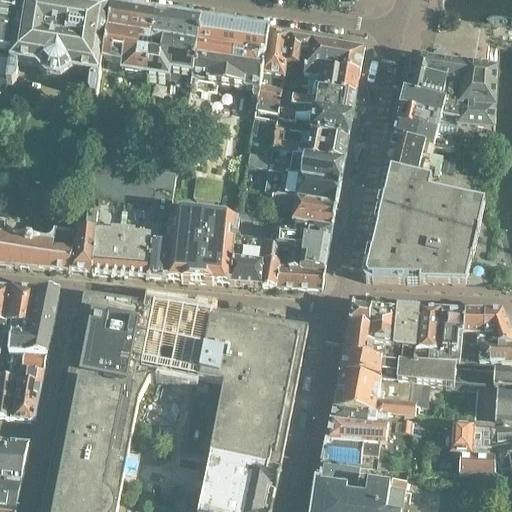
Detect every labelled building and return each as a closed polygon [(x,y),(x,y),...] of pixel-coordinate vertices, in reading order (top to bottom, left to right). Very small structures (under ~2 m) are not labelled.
[(0,0),(0,85),(7,87),(20,0),(0,0)] [(72,0),(59,0),(59,1),(50,0),(20,0),(7,87),(13,88),(17,84),(19,70),(17,68),(37,71),(45,81),(62,84),(74,77),(93,80),(90,82),(89,96),(91,100),(97,101),(101,75),(111,11),(88,7),(88,6),(72,3),(72,0)] [(111,10),(111,11),(101,75),(121,79),(121,80),(146,83),(157,17),(155,16),(155,17),(154,17),(154,18),(145,16),(145,14),(132,12),(132,14),(124,13),(124,12),(121,12),(121,13),(115,12),(115,11),(114,11),(114,10),(111,10)] [(158,17),(157,17),(146,83),(191,90),(192,82),(193,82),(201,25),(202,24),(199,23),(199,24),(198,24),(191,23),(191,22),(189,22),(188,23),(180,22),(181,20),(168,18),(168,19),(159,19),(159,18),(158,18),(158,17)] [(228,29),(201,25),(193,82),(192,82),(191,90),(190,93),(217,96),(218,89),(246,93),(253,94),(251,100),(250,100),(249,107),(250,108),(249,115),(256,116),(264,70),(258,69),(260,59),(266,60),(270,36),(255,34),(255,33),(241,31),(242,26),(238,25),(237,25),(233,25),(233,24),(229,24),(228,29)] [(266,61),(264,70),(255,123),(277,126),(282,93),(269,91),(271,79),(284,81),(287,66),(286,66),(291,40),(270,36),(266,60),(266,61)] [(286,66),(287,66),(299,68),(302,51),(310,52),(311,43),(291,40),(286,66)] [(311,43),(310,52),(307,68),(341,72),(360,75),(361,67),(360,66),(361,61),(362,60),(364,52),(311,43)] [(413,59),(400,111),(442,120),(457,124),(456,140),(456,156),(464,157),(474,158),(476,130),(493,132),(498,72),(413,59)] [(320,81),(318,92),(356,97),(360,75),(341,72),(307,68),(305,68),(304,78),(320,81)] [(292,110),(297,111),(312,113),(314,113),(314,112),(352,118),(353,114),(354,114),(356,97),(318,92),(308,90),(307,102),(294,100),(292,110)] [(280,110),(278,122),(295,125),(296,120),(295,120),(297,111),(292,110),(292,109),(280,107),(280,110)] [(295,120),(296,120),(312,122),(314,113),(312,113),(297,111),(295,120)] [(400,111),(396,126),(438,137),(456,140),(457,124),(442,120),(400,111)] [(314,113),(312,122),(310,135),(311,135),(349,141),(353,119),(352,119),(352,118),(314,112),(314,113)] [(396,126),(393,141),(434,152),(454,156),(455,149),(436,144),(438,137),(396,126)] [(286,132),(277,130),(275,130),(272,152),(304,157),(345,163),(349,141),(311,135),(310,135),(302,134),(300,146),(285,143),(286,132)] [(393,141),(389,157),(430,167),(434,152),(393,141)] [(304,157),(302,170),(270,164),(269,174),(301,179),(341,185),(345,163),(304,157)] [(430,167),(389,157),(386,171),(427,181),(430,167)] [(267,173),(269,161),(250,158),(248,170),(267,173)] [(451,170),(443,168),(441,174),(449,176),(451,170)] [(362,278),(366,284),(466,287),(472,261),(473,262),(480,232),(479,232),(485,206),(430,193),(432,182),(427,181),(386,171),(362,278)] [(269,174),(265,196),(296,201),(337,208),(341,185),(301,179),(269,174)] [(216,206),(219,184),(193,180),(191,202),(216,206)] [(294,212),(292,224),(310,227),(333,231),(337,208),(296,201),(273,198),(271,208),(294,212)] [(169,246),(169,249),(166,283),(181,284),(213,286),(214,286),(230,287),(233,262),(236,238),(239,238),(240,223),(183,215),(169,226),(167,245),(169,246)] [(264,244),(277,247),(276,250),(279,251),(303,254),(300,272),(325,275),(330,246),(308,242),(279,237),(276,236),(254,232),(253,231),(254,217),(241,215),(240,223),(239,238),(239,239),(264,244)] [(279,237),(308,242),(330,246),(333,231),(310,227),(292,224),(281,222),(279,222),(276,236),(279,237)] [(0,224),(0,267),(25,271),(30,238),(17,236),(13,236),(10,234),(8,232),(8,229),(8,226),(0,224)] [(30,238),(25,271),(70,275),(76,236),(54,233),(54,235),(52,238),(51,239),(49,240),(47,240),(44,240),(33,238),(30,238)] [(76,233),(76,236),(70,275),(92,277),(92,276),(96,235),(76,233)] [(96,235),(92,276),(92,277),(147,281),(151,247),(152,240),(136,239),(136,236),(112,234),(112,237),(96,235)] [(264,266),(263,290),(277,291),(279,274),(280,274),(280,269),(279,264),(278,264),(279,251),(276,250),(277,247),(264,244),(263,266),(264,266)] [(151,247),(147,281),(166,283),(169,249),(151,247)] [(279,274),(277,291),(322,292),(325,275),(300,272),(303,254),(279,251),(278,264),(279,264),(280,269),(280,274),(279,274)] [(233,262),(230,287),(263,290),(264,266),(263,266),(233,262)] [(12,292),(0,290),(0,360),(7,326),(12,292)] [(12,292),(7,326),(32,330),(38,294),(12,292)] [(8,357),(10,358),(24,359),(47,361),(47,359),(61,296),(38,294),(32,330),(30,339),(12,337),(8,357)] [(203,316),(84,299),(42,511),(201,511),(212,461),(281,476),(282,474),(309,332),(203,316)] [(397,312),(353,308),(349,327),(390,332),(388,350),(393,350),(397,312)] [(393,350),(398,351),(416,353),(419,312),(397,310),(397,312),(393,350)] [(419,312),(416,353),(439,356),(442,313),(439,313),(425,313),(419,312)] [(439,356),(438,364),(460,366),(463,338),(465,315),(462,314),(462,315),(442,313),(439,356)] [(465,315),(463,338),(465,338),(482,340),(482,344),(482,349),(494,349),(511,348),(511,341),(500,315),(465,315)] [(390,332),(349,327),(343,361),(384,364),(393,365),(397,365),(397,362),(398,351),(393,350),(388,350),(390,332)] [(480,349),(479,367),(511,368),(511,348),(494,349),(482,349),(480,349)] [(47,361),(24,359),(10,358),(9,373),(16,375),(16,372),(22,372),(22,375),(28,375),(44,377),(47,361)] [(343,361),(339,379),(381,384),(397,385),(430,388),(454,390),(456,370),(399,366),(399,367),(383,366),(384,364),(343,361)] [(511,373),(495,372),(494,388),(493,390),(511,391),(511,373)] [(18,384),(12,423),(30,425),(35,422),(44,377),(28,375),(27,385),(19,384),(18,384)] [(0,379),(0,422),(12,423),(18,384),(19,384),(19,382),(0,379)] [(339,379),(332,412),(376,417),(377,417),(377,418),(405,420),(415,421),(416,410),(428,412),(430,388),(381,384),(339,379)] [(475,425),(495,427),(511,428),(511,395),(477,393),(475,425)] [(332,412),(330,426),(366,429),(367,425),(402,428),(403,424),(405,424),(405,420),(377,418),(377,417),(376,417),(332,412)] [(326,446),(380,450),(386,450),(389,435),(412,437),(413,425),(405,424),(403,424),(402,428),(367,425),(366,429),(330,426),(326,446)] [(451,456),(460,457),(471,458),(472,445),(473,429),(453,427),(451,456)] [(511,431),(473,429),(472,445),(471,458),(494,460),(492,452),(511,447),(511,431)] [(0,445),(0,483),(22,485),(29,448),(0,445)] [(326,446),(322,466),(361,473),(377,474),(379,463),(378,463),(380,450),(326,446)] [(511,447),(492,452),(494,460),(496,464),(508,497),(511,496),(511,447)] [(471,458),(460,457),(459,478),(495,478),(496,464),(494,460),(471,458)] [(273,511),(281,476),(212,461),(201,511),(273,511)] [(320,486),(319,491),(347,495),(348,496),(366,499),(368,490),(370,476),(360,474),(329,470),(329,472),(322,470),(321,472),(322,472),(321,476),(319,486),(320,486)] [(318,492),(314,511),(403,511),(406,496),(405,496),(407,483),(392,482),(390,493),(368,490),(366,499),(366,504),(347,502),(347,495),(319,491),(319,492),(318,492)] [(0,511),(16,511),(22,485),(0,483),(0,511)]
